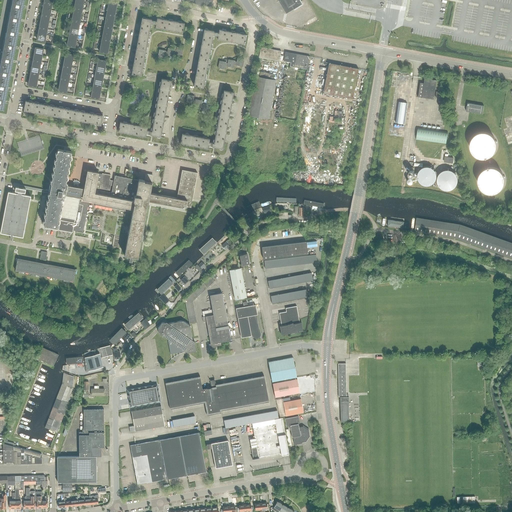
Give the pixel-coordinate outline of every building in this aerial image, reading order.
[(21,14),(21,13),(22,8),(23,8),(23,6),(23,5),(23,1),(24,1),(23,0),(12,0),(13,2),(11,2),(10,7),(11,8),(11,12),(21,14)] [(219,0),(184,0),(184,1),(224,11),(226,1),(219,0)] [(278,0),(286,13),(302,4),(299,0),(278,0)] [(51,10),(52,4),(44,2),(43,9),(51,10)] [(11,12),(10,15),(9,15),(8,21),(9,21),(8,25),(19,27),(19,26),(19,22),(20,22),(21,19),(20,19),(21,14),(11,12)] [(307,24),(318,19),(317,16),(306,21),(307,24)] [(140,27),(150,29),(151,23),(156,24),(155,27),(164,29),(166,20),(157,18),(156,21),(151,20),(152,19),(142,17),(140,27)] [(166,20),(164,29),(182,33),(184,23),(166,20)] [(8,25),(7,29),(6,29),(5,35),(6,35),(6,39),(16,41),(16,40),(17,35),(18,33),(17,33),(18,28),(19,28),(19,27),(8,25)] [(137,43),(147,44),(150,29),(140,27),(137,43)] [(226,41),(228,31),(219,30),(218,33),(213,32),(214,31),(208,30),(204,29),(202,39),(212,41),(213,34),(218,35),(217,39),(226,41)] [(228,31),(226,41),(244,44),(246,35),(228,31)] [(6,39),(5,43),(4,42),(2,48),(4,48),(3,53),(13,54),(14,54),(13,54),(14,49),(15,49),(15,46),(16,41),(16,42),(16,41),(6,39)] [(209,56),(212,41),(202,39),(199,54),(209,56)] [(137,43),(135,58),(144,60),(147,44),(137,43)] [(183,48),(181,47),(177,47),(176,50),(175,50),(174,54),(182,55),(183,48)] [(281,51),(269,49),(261,47),(261,49),(261,48),(260,50),(261,50),(259,58),(279,61),(281,51)] [(174,49),(172,49),(168,48),(167,52),(166,55),(173,56),(173,54),(174,54),(175,50),(174,50),(174,49)] [(166,51),(163,50),(159,49),(158,57),(164,58),(165,55),(166,55),(167,52),(166,51)] [(299,68),(307,69),(309,57),(286,52),(284,61),(291,62),(290,66),(299,68)] [(11,68),(11,67),(12,63),(13,60),(12,60),(13,55),(13,54),(3,53),(2,56),(1,56),(0,61),(1,62),(0,66),(11,68)] [(196,70),(206,72),(209,56),(199,54),(196,70)] [(135,58),(132,74),(141,75),(144,60),(135,58)] [(235,61),(235,65),(242,67),(244,59),(237,58),(236,62),(235,61)] [(227,63),(226,67),(233,68),(234,65),(235,65),(235,61),(228,59),(227,63)] [(218,68),(224,69),(225,67),(226,67),(227,63),(226,63),(226,62),(219,61),(218,68)] [(358,69),(329,63),(323,93),(353,99),(358,69)] [(0,80),(8,82),(8,81),(9,76),(10,76),(10,74),(11,69),(11,68),(0,66),(0,67),(0,80)] [(206,72),(196,70),(194,85),(203,87),(206,72)] [(256,76),(253,89),(248,116),(268,120),(276,80),(272,80),(273,74),(260,72),(259,77),(256,76)] [(168,96),(171,80),(161,79),(158,94),(168,96)] [(433,99),(436,80),(424,79),(423,83),(420,83),(418,97),(433,99)] [(0,80),(0,94),(6,95),(7,90),(8,87),(7,87),(8,82),(0,80)] [(230,108),(233,92),(224,90),(221,106),(230,108)] [(168,96),(158,94),(155,110),(165,111),(168,96)] [(195,100),(194,100),(193,103),(194,103),(194,106),(201,108),(202,104),(201,104),(202,100),(195,99),(195,100)] [(30,112),(39,113),(41,104),(25,101),(23,110),(24,111),(24,112),(30,112)] [(399,102),(396,123),(404,124),(407,103),(399,102)] [(467,103),(467,107),(466,111),(482,114),(484,106),(467,103)] [(54,116),(56,107),(41,104),(39,113),(54,116)] [(210,105),(203,104),(202,104),(201,108),(202,108),(202,111),(208,112),(210,105)] [(230,108),(221,106),(218,121),(227,123),(230,108)] [(54,116),(70,119),(71,109),(56,107),(54,116)] [(85,122),(87,112),(71,109),(70,119),(85,122)] [(165,111),(155,110),(152,125),(162,127),(165,111)] [(85,122),(94,124),(100,126),(100,125),(101,125),(103,115),(87,112),(85,122)] [(224,139),(227,123),(218,121),(215,137),(224,139)] [(138,125),(120,122),(118,132),(136,135),(138,125)] [(136,135),(145,137),(146,133),(151,134),(151,135),(160,137),(162,127),(152,125),(151,131),(146,130),(147,127),(138,125),(136,135)] [(473,125),(474,157),(489,156),(489,151),(497,151),(496,125),(473,125)] [(448,132),(418,128),(416,140),(447,144),(448,132)] [(200,137),(182,133),(181,143),(198,146),(200,137)] [(224,139),(215,137),(214,143),(209,142),(209,138),(200,137),(198,146),(207,148),(208,145),(213,145),(213,146),(223,148),(224,139)] [(77,187),(77,186),(77,185),(76,184),(75,184),(74,185),(73,186),(73,187),(67,185),(67,182),(65,182),(66,179),(67,179),(67,177),(67,176),(67,172),(68,173),(69,170),(68,169),(68,166),(69,166),(70,163),(69,162),(70,159),(71,159),(71,156),(71,155),(71,152),(69,151),(65,150),(64,150),(58,149),(57,152),(56,152),(56,155),(56,156),(56,159),(55,159),(54,161),(55,163),(55,166),(54,166),(53,168),(54,169),(53,172),(52,172),(52,175),(53,176),(52,179),(51,179),(51,182),(51,183),(51,184),(50,190),(19,185),(15,184),(12,183),(12,184),(16,184),(15,190),(18,191),(17,193),(8,192),(0,233),(10,235),(10,238),(12,239),(11,240),(12,240),(13,235),(23,237),(31,196),(22,194),(23,192),(26,192),(26,189),(48,193),(48,194),(48,196),(49,197),(48,200),(47,200),(45,199),(44,203),(47,203),(47,204),(47,207),(46,206),(46,207),(46,209),(46,210),(45,210),(45,212),(46,213),(45,213),(45,214),(44,216),(45,217),(44,217),(44,219),(44,220),(43,220),(43,223),(44,224),(43,225),(57,227),(59,227),(58,230),(73,233),(73,230),(73,229),(76,230),(75,231),(83,232),(87,210),(89,201),(95,202),(95,205),(112,209),(129,212),(129,208),(133,209),(124,255),(130,256),(129,259),(129,260),(132,261),(132,260),(133,257),(138,258),(141,240),(140,239),(141,233),(142,233),(148,201),(183,207),(183,206),(186,206),(191,207),(192,201),(192,199),(197,173),(192,172),(182,170),(177,198),(150,193),(152,183),(144,181),(144,180),(139,179),(138,180),(127,178),(119,176),(115,176),(114,181),(113,186),(112,193),(99,190),(100,188),(110,190),(111,185),(111,184),(110,184),(110,185),(109,185),(109,184),(110,180),(110,175),(103,174),(102,174),(98,174),(99,173),(94,172),(87,170),(87,171),(84,189),(77,187)] [(502,162),(493,159),(490,159),(481,164),(479,171),(479,175),(483,182),(486,183),(489,190),(491,189),(492,191),(495,191),(500,188),(502,188),(503,186),(502,183),(505,174),(505,169),(502,162)] [(457,186),(457,167),(439,167),(439,185),(457,186)] [(144,180),(144,181),(152,183),(153,175),(146,173),(144,180)] [(245,214),(259,207),(256,203),(243,210),(245,214)] [(417,218),(415,232),(457,239),(511,259),(511,258),(511,243),(459,224),(417,218)] [(213,248),(224,237),(220,234),(210,244),(213,248)] [(249,264),(247,254),(240,256),(241,265),(249,264)] [(189,269),(201,260),(197,256),(186,265),(189,269)] [(15,271),(23,272),(25,261),(17,260),(15,271)] [(25,261),(23,272),(30,273),(32,263),(25,261)] [(32,263),(30,273),(38,275),(40,264),(32,263)] [(40,264),(38,275),(45,276),(47,266),(40,264)] [(54,267),(47,266),(45,276),(52,278),(54,267)] [(54,267),(52,278),(60,279),(62,269),(54,267)] [(241,268),(229,270),(235,300),(247,297),(241,268)] [(62,269),(60,279),(67,281),(69,270),(62,269)] [(69,270),(67,281),(75,282),(77,271),(69,270)] [(212,275),(203,284),(195,290),(192,293),(185,300),(186,308),(192,307),(194,307),(193,301),(207,288),(216,280),(212,275)] [(161,293),(172,283),(169,279),(158,290),(161,293)] [(205,316),(205,317),(202,317),(203,322),(206,322),(210,340),(211,344),(209,344),(210,348),(222,346),(221,342),(228,341),(231,341),(231,340),(222,293),(210,295),(213,315),(205,316)] [(156,299),(144,308),(148,314),(160,305),(156,299)] [(236,308),(241,338),(251,336),(251,335),(252,335),(253,336),(253,337),(254,337),(254,338),(255,338),(255,337),(258,337),(259,337),(259,336),(260,336),(260,335),(260,334),(260,333),(259,331),(259,330),(258,329),(258,327),(258,326),(257,324),(257,323),(257,322),(257,320),(257,319),(257,318),(256,316),(257,315),(255,305),(236,308)] [(280,326),(281,335),(303,331),(302,322),(300,322),(297,306),(286,308),(286,312),(279,313),(281,326),(280,326)] [(194,307),(192,307),(186,308),(189,324),(197,322),(194,307)] [(138,315),(127,325),(130,329),(141,319),(138,315)] [(170,342),(168,342),(170,354),(185,351),(187,353),(192,352),(197,351),(195,341),(193,340),(190,325),(183,320),(168,323),(166,322),(162,323),(158,328),(159,333),(170,340),(170,342)] [(124,327),(113,338),(117,341),(128,331),(124,327)] [(111,356),(108,346),(99,348),(102,358),(111,356)] [(40,360),(45,349),(42,347),(40,351),(36,358),(38,359),(40,360)] [(40,360),(43,361),(49,350),(45,349),(40,360)] [(49,350),(43,361),(47,363),(52,352),(49,350)] [(52,352),(47,363),(50,365),(55,353),(52,352)] [(55,353),(50,365),(53,366),(59,355),(55,353)] [(102,364),(102,363),(101,361),(101,360),(99,353),(84,357),(86,372),(103,367),(102,364)] [(83,356),(66,359),(67,365),(84,362),(83,356)] [(297,377),(293,357),(268,362),(272,382),(297,377)] [(346,364),(345,364),(338,364),(338,397),(340,397),(346,397),(346,364)] [(62,385),(47,423),(45,428),(56,432),(57,433),(58,428),(65,412),(64,411),(70,395),(72,389),(72,388),(73,377),(63,373),(62,385)] [(200,376),(198,377),(165,383),(170,409),(192,405),(204,403),(207,415),(221,413),(220,411),(269,402),(264,376),(216,385),(215,380),(214,380),(210,381),(211,388),(202,389),(200,376)] [(275,397),(300,393),(297,379),(272,384),(275,397)] [(157,385),(127,390),(131,407),(160,402),(157,385)] [(342,422),(349,422),(348,402),(349,402),(349,397),(340,397),(341,422),(342,422)] [(286,416),(303,412),(301,399),(283,402),(286,416)] [(130,433),(165,426),(161,406),(131,411),(134,426),(129,427),(130,433)] [(59,457),(57,457),(57,463),(57,482),(62,482),(72,482),(96,482),(96,468),(96,456),(98,455),(99,449),(99,447),(101,447),(104,447),(104,422),(104,409),(99,409),(84,409),(84,432),(79,432),(79,452),(79,456),(62,457),(59,457)] [(299,423),(298,416),(285,418),(286,426),(288,426),(290,425),(291,430),(292,437),(293,437),(294,444),(302,443),(302,442),(306,441),(310,436),(309,430),(303,426),(299,427),(298,424),(299,423)] [(282,418),(279,418),(252,423),(255,438),(249,439),(253,459),(281,454),(281,455),(289,453),(282,418)] [(187,475),(198,473),(206,472),(199,432),(179,436),(187,475)] [(179,436),(160,440),(167,479),(187,475),(179,436)] [(147,455),(149,465),(152,482),(167,479),(160,440),(145,442),(147,455)] [(228,440),(211,443),(212,449),(215,468),(232,465),(228,440)] [(132,458),(147,455),(145,442),(130,445),(132,458)] [(7,444),(3,443),(4,462),(14,462),(14,446),(12,446),(7,444)] [(149,465),(147,455),(132,458),(134,468),(149,465)] [(134,468),(136,475),(137,485),(152,482),(149,465),(134,468)] [(283,504),(282,504),(279,502),(279,503),(277,502),(278,501),(277,501),(273,509),(275,510),(276,509),(279,510),(283,504)]
